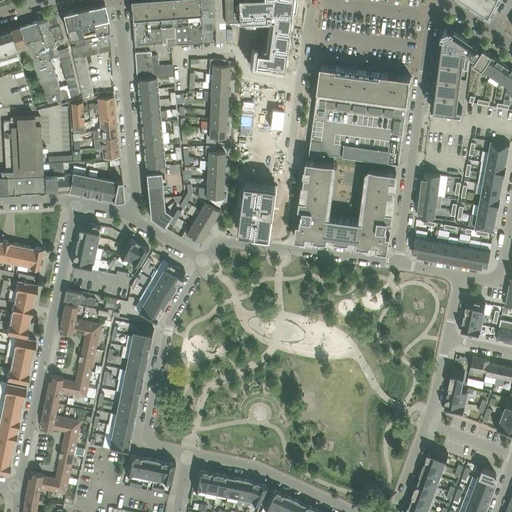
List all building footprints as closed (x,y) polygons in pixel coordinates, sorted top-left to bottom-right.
[(149,43),(144,0),(130,0),(134,44),(149,43)] [(162,42),(158,0),(144,0),(149,43),(162,42)] [(175,36),(172,0),(158,0),(162,42),(167,42),(166,37),(175,36)] [(188,24),(185,0),(172,0),(175,36),(166,37),(167,42),(167,45),(176,44),(189,43),(189,40),(188,40),(187,24),(188,24)] [(202,42),(199,0),(185,0),(188,24),(187,24),(188,40),(189,40),(189,43),(202,42)] [(213,0),(199,0),(202,42),(215,41),(214,31),(214,20),(213,0)] [(213,0),(214,20),(214,31),(215,41),(226,40),(225,19),(223,0),(213,0)] [(223,0),(225,19),(271,17),(267,51),(256,50),(255,56),(254,62),(255,63),(283,66),(291,0),(223,0)] [(463,0),(490,18),(499,0),(463,0)] [(109,32),(108,19),(104,2),(90,6),(97,35),(99,41),(103,40),(109,39),(109,32)] [(97,35),(90,6),(77,9),(84,38),(85,44),(87,44),(93,43),(98,41),(99,41),(97,35)] [(77,9),(63,12),(65,22),(70,42),(75,40),(77,46),(85,44),(84,38),(77,9)] [(64,37),(59,23),(56,14),(47,17),(52,33),(54,32),(56,39),(64,37)] [(57,50),(52,33),(47,17),(38,20),(47,51),(50,58),(59,55),(57,50)] [(43,37),(38,20),(29,23),(34,40),(43,37)] [(50,58),(47,51),(43,37),(34,40),(29,23),(19,26),(26,46),(28,51),(47,98),(48,103),(53,101),(62,99),(59,86),(50,58)] [(26,46),(19,26),(10,28),(17,49),(26,46)] [(432,107),(454,110),(462,46),(475,54),(480,46),(450,26),(442,29),(432,107)] [(0,75),(23,68),(17,49),(10,28),(0,31),(0,75)] [(90,55),(87,44),(85,44),(77,46),(71,48),(74,58),(85,56),(90,55)] [(79,94),(70,55),(68,47),(57,50),(59,55),(59,57),(67,84),(71,96),(79,94)] [(482,69),(492,54),(483,48),(473,63),(482,69)] [(151,51),(145,51),(135,52),(136,60),(152,59),(151,55),(151,51)] [(158,54),(151,55),(152,59),(152,68),(153,76),(157,76),(159,76),(159,65),(158,54)] [(491,75),(501,61),(492,55),(493,54),(492,54),(482,69),(491,75)] [(86,62),(85,56),(74,58),(75,65),(86,62)] [(225,64),(225,58),(210,58),(209,72),(212,73),(231,73),(231,70),(229,70),(229,64),(225,64)] [(152,68),(152,59),(136,60),(136,69),(152,68)] [(491,75),(500,81),(510,67),(501,61),(491,75)] [(88,68),(86,62),(75,65),(76,71),(88,68)] [(321,63),(310,151),(316,152),(396,162),(400,163),(411,75),(321,63)] [(500,81),(509,87),(511,82),(511,68),(510,67),(500,81)] [(89,74),(88,68),(76,71),(78,77),(89,74)] [(153,76),(152,68),(136,69),(137,78),(153,76)] [(228,77),(231,77),(231,73),(212,73),(212,78),(209,78),(208,81),(212,82),(228,82),(228,77)] [(90,81),(89,74),(78,77),(79,83),(90,81)] [(153,76),(137,78),(138,90),(158,88),(157,76),(153,76)] [(92,87),(90,81),(79,83),(81,89),(92,87)] [(228,88),(228,82),(212,82),(208,81),(208,85),(212,85),(211,91),(230,92),(231,88),(228,88)] [(71,96),(67,84),(59,86),(62,99),(71,96)] [(93,93),(92,87),(81,89),(82,96),(93,93)] [(138,90),(139,100),(159,99),(158,88),(138,90)] [(228,95),(230,95),(230,92),(211,91),(211,96),(208,96),(208,100),(227,101),(228,95)] [(115,106),(114,96),(97,97),(98,102),(89,103),(90,109),(95,108),(115,106)] [(139,100),(140,111),(160,110),(159,99),(139,100)] [(227,106),(227,101),(208,100),(208,103),(210,103),(210,109),(230,110),(230,106),(227,106)] [(84,124),(82,101),(72,102),(73,124),(84,124)] [(116,116),(115,106),(95,108),(96,111),(96,113),(99,113),(99,116),(99,118),(116,116)] [(227,113),(229,113),(230,110),(210,109),(210,115),(207,115),(207,118),(226,119),(227,113)] [(160,110),(140,111),(141,122),(161,121),(160,110)] [(44,191),(43,160),(46,160),(46,156),(43,156),(42,152),(46,152),(45,147),(42,147),(41,115),(10,116),(11,120),(3,120),(6,169),(1,169),(1,170),(0,170),(0,193),(20,192),(20,191),(38,190),(38,191),(44,191)] [(93,123),(92,123),(93,131),(97,130),(97,128),(117,126),(116,116),(99,118),(92,119),(93,123)] [(226,124),(226,119),(207,118),(207,121),(210,122),(209,127),(229,128),(229,124),(226,124)] [(142,133),(162,132),(161,121),(141,122),(142,133)] [(97,130),(93,131),(94,138),(118,136),(117,126),(97,128),(97,130)] [(226,131),(229,131),(229,128),(209,127),(201,127),(200,133),(206,133),(206,141),(216,142),(216,136),(226,137),(226,131)] [(142,133),(143,144),(163,142),(162,132),(142,133)] [(119,146),(118,136),(94,138),(95,149),(99,148),(119,146)] [(490,151),(507,154),(508,149),(509,149),(510,143),(492,140),(490,151)] [(143,144),(144,155),(164,153),(163,142),(143,144)] [(215,145),(205,144),(205,154),(208,155),(208,159),(227,160),(227,157),(225,157),(225,151),(215,151),(215,145)] [(119,146),(99,148),(99,151),(102,151),(103,157),(120,156),(119,146)] [(310,151),(308,151),(310,152),(308,167),(307,174),(306,182),(304,198),(301,216),(300,222),(298,237),(306,238),(314,239),(315,237),(316,237),(318,238),(324,238),(327,239),(333,240),(333,238),(351,240),(351,242),(357,243),(360,243),(366,244),(368,244),(369,244),(369,246),(377,247),(385,248),(387,233),(388,227),(390,209),(392,194),(393,185),(394,178),(395,170),(396,162),(316,152),(310,151)] [(488,162),(506,165),(507,165),(506,165),(507,160),(506,160),(507,154),(490,151),(488,162)] [(154,165),(154,166),(165,165),(164,153),(144,155),(145,166),(154,165)] [(224,164),(227,164),(227,160),(208,159),(207,166),(204,166),(204,168),(207,169),(224,169),(224,164)] [(50,175),(45,175),(45,181),(45,191),(57,190),(56,161),(51,162),(49,162),(50,175)] [(63,161),(56,161),(57,190),(67,190),(71,174),(63,174),(63,161)] [(488,162),(486,172),(505,176),(506,165),(488,162)] [(146,171),(147,185),(148,199),(157,198),(157,197),(164,197),(162,183),(161,170),(155,171),(154,166),(154,165),(145,166),(145,167),(146,167),(146,171)] [(224,175),(224,169),(207,169),(204,168),(204,172),(207,172),(207,178),(226,179),(226,175),(224,175)] [(72,171),(68,190),(81,193),(85,173),(72,171)] [(423,177),(422,183),(439,185),(441,174),(425,172),(424,177),(423,177)] [(484,183),(501,186),(502,181),(503,181),(504,176),(505,176),(486,172),(484,183)] [(81,193),(92,195),(96,175),(85,173),(81,193)] [(92,195),(104,197),(108,178),(96,175),(92,195)] [(104,197),(114,199),(124,198),(122,179),(117,180),(108,178),(104,197)] [(224,182),(226,182),(226,179),(207,178),(206,184),(204,184),(203,187),(223,188),(224,182)] [(239,231),(271,235),(274,213),(274,212),(273,211),(275,203),(276,203),(276,202),(278,185),(276,185),(267,184),(246,181),(243,203),(242,209),(239,231)] [(438,195),(439,185),(422,183),(421,188),(420,193),(442,196),(438,195)] [(482,194),(501,197),(501,196),(500,196),(501,192),(500,191),(501,186),(484,183),(482,194)] [(198,187),(198,194),(206,198),(206,196),(210,196),(208,199),(221,206),(226,197),(226,193),(223,193),(223,188),(203,187),(198,187)] [(187,201),(193,192),(188,191),(183,199),(187,201)] [(441,207),(442,196),(420,193),(419,199),(420,199),(419,204),(441,207)] [(482,194),(480,204),(499,208),(501,197),(482,194)] [(173,196),(177,203),(181,196),(180,195),(173,196)] [(157,198),(148,199),(150,215),(165,207),(164,197),(157,197),(157,198)] [(219,210),(211,204),(205,201),(202,199),(200,203),(203,204),(200,209),(217,219),(219,216),(217,214),(219,210)] [(441,207),(419,204),(419,210),(419,215),(435,217),(436,207),(441,207)] [(499,208),(480,204),(478,215),(495,218),(496,213),(497,213),(498,208),(499,208)] [(164,226),(172,213),(165,207),(150,215),(164,226)] [(217,219),(200,209),(200,210),(198,214),(195,212),(193,215),(196,217),(210,225),(213,221),(215,222),(216,220),(217,219)] [(471,213),(469,225),(494,229),(495,223),(494,223),(495,218),(478,215),(471,213)] [(176,221),(178,217),(174,215),(170,222),(174,224),(176,221)] [(210,225),(196,217),(193,215),(191,218),(194,220),(191,224),(208,234),(210,231),(207,230),(210,225)] [(83,221),(82,227),(81,233),(82,233),(99,236),(102,225),(95,224),(95,223),(90,222),(90,223),(83,221)] [(182,236),(181,236),(198,246),(203,237),(204,236),(206,237),(208,234),(191,224),(189,229),(186,228),(182,236)] [(99,236),(82,233),(81,238),(80,238),(79,243),(97,247),(99,236)] [(434,258),(438,234),(437,239),(427,237),(423,255),(429,256),(429,257),(434,258)] [(445,259),(449,236),(438,234),(434,258),(439,259),(439,258),(445,259)] [(418,254),(423,255),(427,237),(416,235),(413,252),(418,253),(418,254)] [(456,261),(460,238),(459,238),(458,243),(449,241),(449,236),(445,259),(456,261)] [(131,259),(140,242),(135,240),(130,237),(121,253),(131,259)] [(466,264),(470,240),(460,238),(456,261),(461,262),(461,263),(466,264)] [(0,239),(0,259),(7,261),(11,241),(1,239),(1,240),(0,239)] [(477,265),(480,247),(470,245),(471,240),(470,240),(466,264),(471,265),(471,264),(477,265)] [(11,241),(7,261),(18,263),(22,244),(11,242),(11,241)] [(150,248),(145,245),(141,243),(140,242),(131,259),(140,264),(150,248)] [(97,247),(79,243),(77,248),(78,249),(77,253),(77,254),(95,257),(97,247)] [(29,265),(33,248),(33,246),(22,244),(18,263),(29,265)] [(29,266),(40,268),(41,262),(42,262),(43,258),(42,258),(44,248),(33,246),(33,248),(29,265),(29,266)] [(480,247),(477,265),(482,266),(483,265),(488,266),(491,249),(480,247)] [(93,268),(95,257),(77,254),(77,253),(75,259),(74,265),(93,268)] [(180,268),(181,267),(176,264),(175,265),(170,262),(164,272),(179,281),(180,282),(183,277),(186,271),(180,268)] [(179,281),(164,272),(158,282),(174,291),(177,286),(176,286),(179,281)] [(16,290),(36,294),(38,283),(18,279),(15,290),(16,290)] [(174,291),(158,282),(152,292),(167,301),(170,296),(171,296),(174,291)] [(83,291),(77,290),(67,288),(65,298),(98,305),(99,301),(96,301),(97,299),(82,295),(83,291)] [(14,300),(13,300),(12,306),(11,312),(12,312),(10,321),(9,322),(29,326),(29,325),(28,325),(30,316),(31,316),(32,311),(34,304),(33,304),(35,294),(36,294),(16,290),(14,300)] [(167,301),(152,292),(146,301),(162,311),(166,306),(165,305),(167,301)] [(114,308),(116,298),(108,296),(105,307),(109,307),(114,308)] [(467,304),(466,309),(467,310),(484,313),(486,302),(481,301),(469,298),(467,304)] [(102,323),(85,319),(78,318),(81,304),(78,304),(68,302),(67,301),(65,307),(61,329),(74,332),(74,330),(76,331),(86,333),(102,323)] [(162,311),(146,301),(140,312),(156,321),(159,316),(162,311)] [(465,315),(464,320),(482,323),(484,313),(467,310),(466,315),(465,315)] [(511,320),(501,318),(497,338),(499,339),(503,340),(511,341),(511,334),(511,320)] [(463,325),(462,331),(479,335),(482,323),(464,320),(463,325)] [(29,326),(9,322),(10,321),(9,321),(7,333),(16,335),(27,337),(27,336),(29,326)] [(97,347),(102,323),(86,333),(84,345),(97,347)] [(134,335),(152,339),(154,333),(155,327),(137,324),(134,335)] [(36,338),(27,336),(27,337),(16,335),(14,346),(34,350),(36,338)] [(132,346),(149,350),(150,345),(151,345),(152,339),(134,335),(132,346)] [(92,372),(97,347),(84,345),(82,354),(81,354),(79,359),(81,359),(79,369),(92,372)] [(34,350),(14,346),(12,357),(31,361),(33,352),(33,350),(34,350)] [(130,358),(148,361),(149,355),(148,355),(149,350),(132,346),(130,358)] [(486,370),(489,358),(473,355),(469,373),(473,374),(475,368),(486,370)] [(12,357),(10,367),(10,368),(29,372),(29,371),(31,361),(12,357)] [(127,369),(145,372),(146,368),(148,361),(130,358),(127,369)] [(486,370),(485,374),(486,375),(497,377),(495,383),(499,384),(504,364),(489,361),(490,358),(489,358),(486,370)] [(511,365),(504,364),(499,384),(503,385),(505,379),(511,380),(511,365)] [(27,383),(29,374),(29,372),(10,368),(10,367),(9,367),(7,379),(27,383)] [(449,388),(450,388),(450,387),(461,390),(461,389),(465,371),(454,368),(449,388)] [(87,396),(92,372),(79,369),(77,380),(87,396)] [(125,380),(143,384),(144,377),(145,372),(127,369),(125,380)] [(57,414),(62,391),(87,396),(77,380),(65,378),(64,378),(64,376),(52,374),(47,396),(45,404),(41,426),(54,428),(54,427),(55,427),(66,430),(82,419),(57,414)] [(123,391),(140,395),(141,390),(142,390),(143,384),(125,380),(123,391)] [(4,393),(5,393),(24,397),(27,385),(6,381),(4,393)] [(468,391),(461,389),(461,390),(450,387),(450,388),(449,393),(448,392),(447,398),(466,402),(468,403),(470,392),(470,391),(468,391)] [(120,402),(139,406),(140,400),(139,399),(140,395),(123,391),(120,402)] [(5,393),(2,404),(21,407),(23,399),(23,397),(24,397),(5,393)] [(463,413),(466,402),(447,398),(445,409),(463,413)] [(118,413),(135,417),(136,412),(137,412),(139,406),(120,402),(118,413)] [(2,404),(0,415),(20,419),(20,418),(19,418),(21,407),(2,404)] [(511,410),(505,408),(501,418),(511,422),(511,410)] [(116,425),(134,428),(135,422),(134,422),(135,417),(118,413),(116,425)] [(0,415),(0,425),(17,429),(17,428),(18,428),(20,419),(0,415)] [(511,422),(501,418),(497,429),(511,434),(511,422)] [(77,444),(82,419),(66,430),(64,441),(77,444)] [(0,425),(0,437),(15,440),(17,431),(17,429),(0,425)] [(114,436),(131,439),(132,435),(133,435),(134,428),(116,425),(114,436)] [(111,447),(129,451),(132,439),(131,439),(114,436),(111,447)] [(0,437),(0,448),(12,451),(15,441),(15,440),(0,437)] [(72,468),(77,444),(64,441),(62,451),(61,450),(59,456),(61,456),(59,466),(72,468)] [(427,458),(428,458),(445,464),(449,453),(431,447),(427,458)] [(10,462),(11,460),(12,451),(0,448),(0,460),(11,462),(10,462)] [(127,471),(139,474),(142,457),(143,457),(143,456),(131,453),(127,471)] [(139,474),(150,476),(154,458),(147,457),(143,457),(142,457),(139,474)] [(150,476),(161,478),(164,461),(160,460),(160,459),(154,458),(150,476)] [(441,475),(445,464),(428,458),(427,458),(426,463),(425,463),(423,468),(441,475)] [(0,472),(8,474),(11,462),(0,460),(0,472)] [(161,478),(173,481),(176,463),(164,460),(164,461),(161,478)] [(67,493),(72,468),(59,466),(57,477),(67,493)] [(483,466),(479,477),(495,484),(497,479),(498,478),(498,476),(497,475),(497,474),(496,473),(495,472),(494,471),(493,470),(483,466)] [(207,489),(211,471),(211,472),(211,471),(205,469),(198,468),(197,475),(196,474),(195,480),(196,480),(195,487),(207,489)] [(437,485),(441,475),(423,468),(421,474),(422,474),(420,479),(437,486),(437,485)] [(50,511),(47,511),(39,511),(40,499),(42,488),(67,493),(57,477),(45,475),(44,474),(44,473),(32,470),(28,486),(27,492),(26,497),(26,502),(24,511),(50,511)] [(211,471),(207,489),(218,491),(222,473),(216,472),(216,473),(211,472),(211,471)] [(229,494),(232,476),(227,475),(227,474),(222,473),(218,491),(229,494)] [(239,502),(244,477),(238,476),(238,477),(232,476),(229,494),(227,500),(239,502)] [(250,501),(256,481),(250,480),(250,479),(244,477),(239,502),(238,504),(248,506),(250,501)] [(491,494),(495,484),(479,477),(474,488),(491,494)] [(439,486),(437,485),(437,486),(420,479),(418,485),(417,484),(415,490),(435,497),(439,486)] [(269,486),(262,483),(256,480),(256,481),(250,501),(251,498),(261,503),(269,486)] [(276,510),(283,493),(284,492),(279,490),(272,487),(264,505),(276,510)] [(491,494),(474,488),(470,499),(487,505),(491,494)] [(431,508),(435,497),(415,490),(413,495),(414,496),(412,501),(431,508)] [(280,511),(286,511),(294,497),(289,495),(288,496),(284,494),(284,493),(284,492),(283,493),(276,510),(280,511)] [(299,511),(304,503),(299,500),(299,499),(294,497),(286,511),(299,511)] [(473,511),(484,511),(487,505),(470,499),(466,509),(473,511)] [(429,511),(431,508),(412,501),(410,506),(409,506),(407,511),(409,511),(429,511)] [(311,511),(314,507),(309,504),(309,505),(304,503),(299,511),(311,511)]
